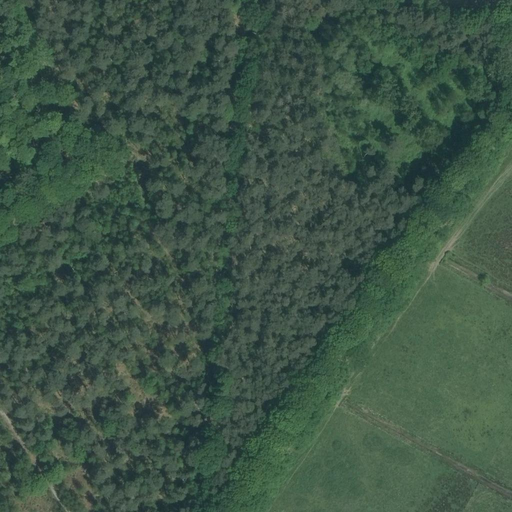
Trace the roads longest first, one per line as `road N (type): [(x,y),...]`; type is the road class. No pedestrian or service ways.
road 1 (track): [(203,511),(204,425),(246,0)]
road 2 (track): [(511,114),(435,208),(230,511)]
road 3 (track): [(9,0),(94,146),(84,169),(0,225)]
